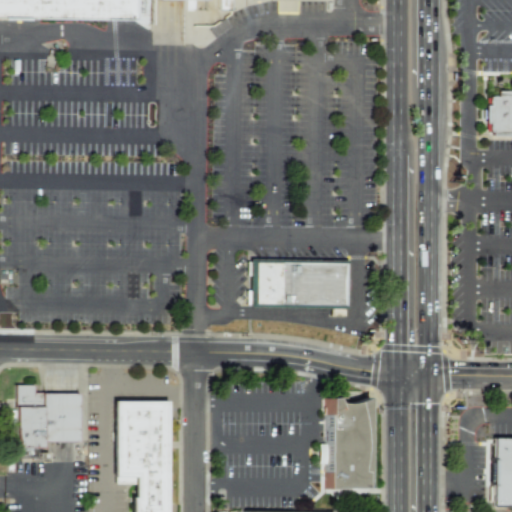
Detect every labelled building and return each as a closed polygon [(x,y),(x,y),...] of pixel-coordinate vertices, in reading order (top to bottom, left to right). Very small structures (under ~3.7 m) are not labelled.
[(0,0),(157,0),(158,1),(126,2),(126,20),(0,21),(0,0)] [(228,10),(227,0),(214,0),(215,11),(228,10)] [(488,136),(511,135),(511,90),(493,91),(493,96),(485,96),(486,105),(481,105),(482,124),(488,124),(488,136)] [(252,260),(348,261),(348,309),(251,308),(252,260)] [(14,384),(14,447),(40,447),(40,441),(75,441),(75,394),(31,393),(31,384),(14,384)] [(111,401),(111,476),(113,476),(113,483),(131,483),(131,497),(128,497),(128,511),(162,511),(162,401),(111,401)] [(325,407),(366,407),(365,493),(324,492),(325,407)] [(484,511),(485,444),(511,444),(511,511),(484,511)]
